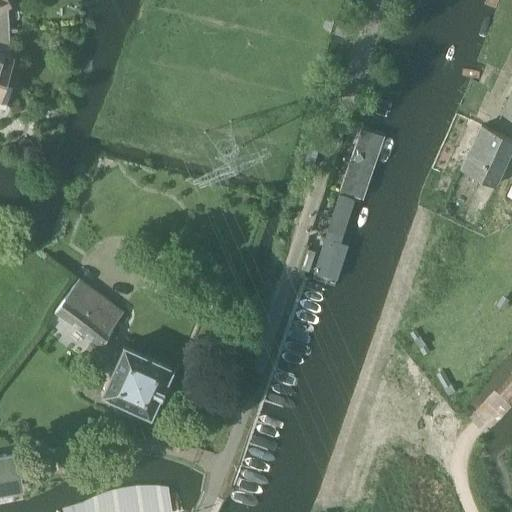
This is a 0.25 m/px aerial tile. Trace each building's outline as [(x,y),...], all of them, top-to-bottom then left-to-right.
[(0,0),(0,30),(8,30),(6,2),(5,0),(0,0)] [(0,81),(2,82),(10,58),(8,30),(0,30),(0,81)] [(511,88),(501,114),(511,118),(511,88)] [(511,139),(482,125),(462,168),(496,184),(511,149),(511,139)] [(363,199),(385,135),(361,128),(339,190),(363,199)] [(318,151),(315,150),(309,148),(304,164),(309,165),(314,167),(318,151)] [(448,203),(465,208),(470,192),(454,186),(448,203)] [(337,280),(345,256),(338,254),(355,201),(339,196),(313,272),(337,280)] [(292,223),(284,221),(281,220),(278,230),(288,234),(292,223)] [(99,345),(108,328),(121,311),(77,278),(53,311),(99,345)] [(120,344),(98,392),(147,414),(169,366),(129,348),(120,344)] [(0,491),(20,488),(14,453),(0,455),(0,491)]
